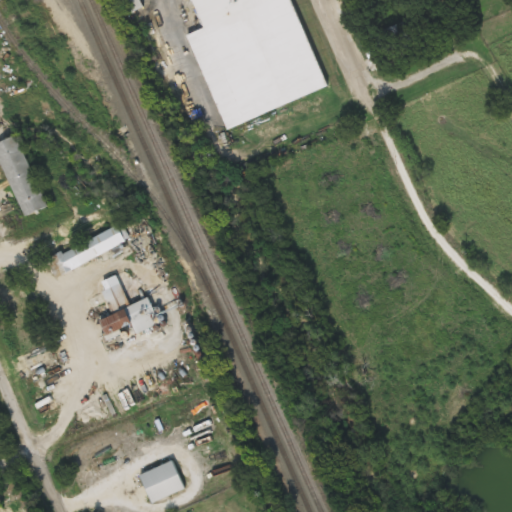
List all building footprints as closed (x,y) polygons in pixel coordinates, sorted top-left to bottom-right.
[(126,0),(133,15),(148,9),(143,0),(126,0)] [(331,93),(298,0),(195,0),(207,30),(194,35),(227,130),(331,93)] [(20,137),(0,144),(0,153),(24,218),(47,209),(20,137)] [(48,261),(56,278),(131,242),(122,224),(48,261)] [(138,325),(131,310),(104,323),(111,338),(138,325)] [(190,489),(179,461),(144,475),(155,503),(190,489)]
